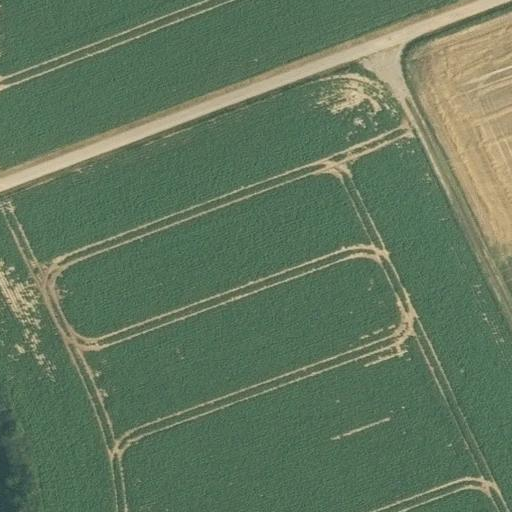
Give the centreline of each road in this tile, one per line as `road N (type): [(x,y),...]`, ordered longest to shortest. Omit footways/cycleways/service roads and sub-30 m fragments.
road 1 (track): [(0,187),(500,0)]
road 2 (track): [(385,43),(511,316)]
road 3 (track): [(0,395),(23,446),(30,511)]
